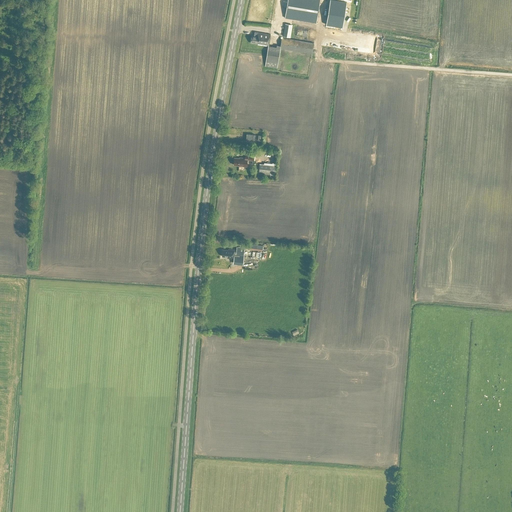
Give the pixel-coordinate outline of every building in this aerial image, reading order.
[(287,0),(285,18),(316,23),(319,0),(287,0)] [(337,0),(329,0),(326,25),(342,27),(347,1),(337,0)] [(280,46),(269,44),(270,34),(254,32),(254,36),(251,35),(250,42),(257,44),(268,46),(265,66),(277,68),(280,48),(312,53),(313,43),(289,39),(292,25),(286,24),(283,38),(282,37),(280,46)] [(254,160),(254,154),(246,153),(245,158),(242,157),(242,158),(234,157),(234,165),(238,165),(238,166),(247,166),(247,159),(254,160)] [(270,173),(275,173),(276,163),(272,162),(272,163),(264,163),(263,164),(259,164),(258,172),(270,173)] [(234,258),(233,263),(243,264),(245,248),(237,247),(236,250),(228,249),(228,250),(223,249),(222,256),(227,257),(227,258),(234,258)]
